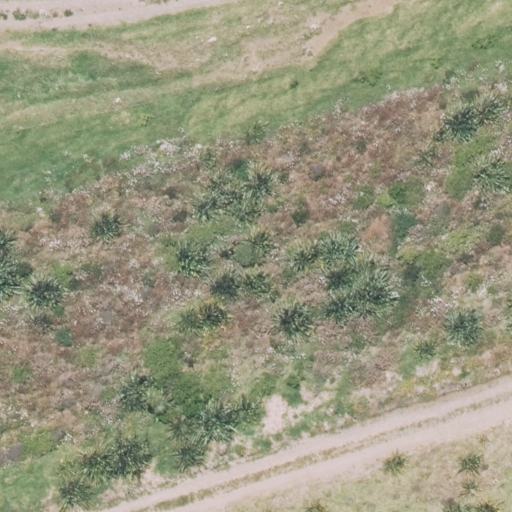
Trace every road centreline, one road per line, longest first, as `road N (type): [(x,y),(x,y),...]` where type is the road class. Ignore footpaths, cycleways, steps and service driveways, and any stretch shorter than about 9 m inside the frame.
road 1 (track): [(152,511),(511,394)]
road 2 (track): [(146,0),(0,12)]
